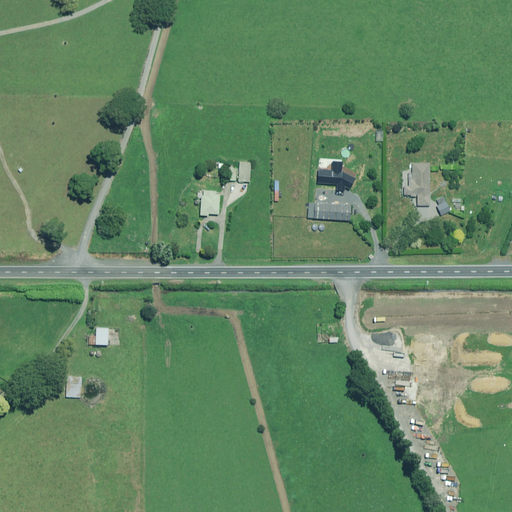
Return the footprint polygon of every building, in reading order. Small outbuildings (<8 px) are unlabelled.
[(251,163),(239,162),(238,182),(250,182),(251,163)] [(430,205),(428,163),(410,164),(411,180),(408,180),(409,188),(404,188),(404,197),(418,197),(418,206),(430,205)] [(236,181),(237,169),(229,168),(228,181),(236,181)] [(340,172),(318,169),(317,182),(340,185),(350,190),(355,180),(340,172)] [(220,192),(197,191),(196,199),(201,200),(200,216),(208,216),(208,214),(219,215),(220,192)] [(450,212),(443,198),(436,201),(439,206),(436,207),(441,216),(450,212)] [(308,204),(307,219),(350,221),(351,206),(308,204)] [(107,329),(96,329),(96,336),(88,336),(88,346),(107,345),(107,329)] [(82,378),(67,376),(65,397),(80,399),(82,378)]
